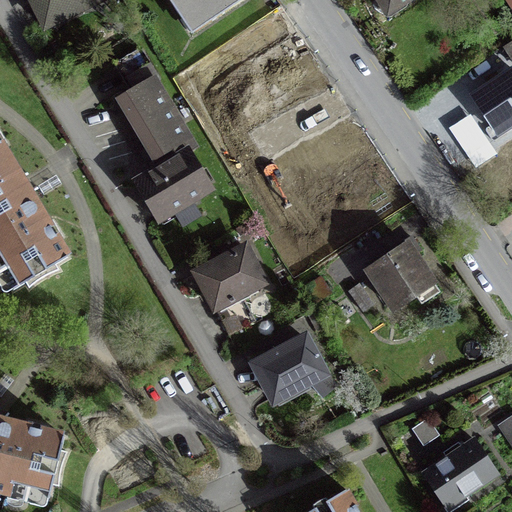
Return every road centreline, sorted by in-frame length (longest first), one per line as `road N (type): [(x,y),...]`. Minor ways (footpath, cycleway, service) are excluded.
road 1 (residential): [(0,0),(273,455),(303,455),(511,359)]
road 2 (residential): [(310,0),(511,293)]
